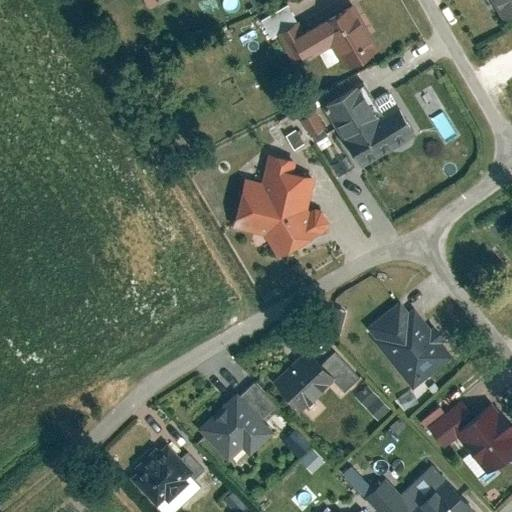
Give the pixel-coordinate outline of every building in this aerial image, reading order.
[(383,45),(356,0),(352,0),(304,28),(298,17),(279,29),(297,60),(334,39),(348,65),(383,45)] [(511,0),(494,0),(504,19),(511,15),(511,0)] [(363,80),(327,102),(365,167),(423,132),(403,98),(381,111),(363,80)] [(314,111),(299,119),(309,136),(324,127),(314,111)] [(266,178),(247,175),(237,224),(268,231),(282,255),(333,225),(321,204),(313,208),(310,205),(319,172),(298,167),(300,156),(273,150),(266,178)] [(366,179),(353,187),(366,209),(379,202),(366,179)] [(403,299),(372,324),(381,335),(377,338),(415,385),(457,352),(447,340),(449,339),(435,322),(433,323),(418,305),(412,310),(403,299)] [(312,348),(277,379),(301,407),(337,375),(325,362),(312,348)] [(347,386),(361,373),(340,349),(325,362),(337,375),(347,386)] [(262,415),(277,402),(259,381),(244,394),(262,415)] [(240,390),(201,424),(230,457),(245,443),(253,451),(276,431),(262,415),(244,394),(240,390)] [(377,419),(388,408),(372,391),(361,401),(377,419)] [(465,397),(432,423),(446,440),(458,430),(478,414),(465,397)] [(478,414),(458,430),(490,469),(511,451),(511,420),(496,400),(478,414)] [(297,456),(310,444),(294,427),(281,440),(297,456)] [(142,468),(135,475),(160,503),(204,464),(190,449),(184,455),(167,437),(137,463),(142,468)] [(449,474),(409,510),(411,511),(468,511),(477,505),(449,474)] [(386,475),(367,492),(385,511),(397,511),(410,501),(386,475)]
